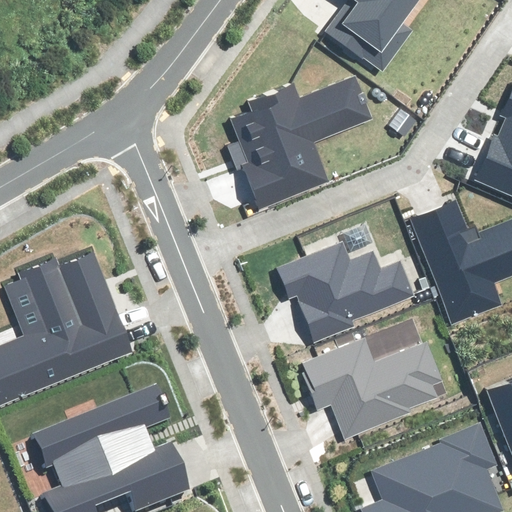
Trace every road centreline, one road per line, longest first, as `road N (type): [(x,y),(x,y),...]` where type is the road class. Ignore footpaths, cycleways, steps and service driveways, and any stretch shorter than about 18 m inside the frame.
road 1 (residential): [(184,262),(410,171),(511,21)]
road 2 (residential): [(284,511),(184,262)]
road 3 (residential): [(184,262),(125,111)]
road 4 (residential): [(0,189),(125,111)]
road 5 (residential): [(125,111),(218,0)]
